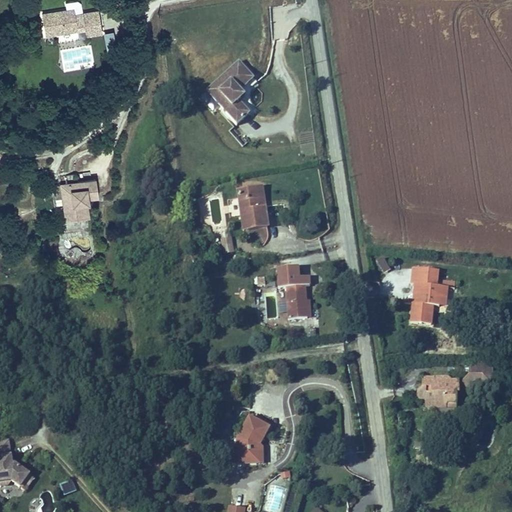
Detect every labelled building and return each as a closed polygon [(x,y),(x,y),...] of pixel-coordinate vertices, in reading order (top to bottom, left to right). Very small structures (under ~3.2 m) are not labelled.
[(42,13),(47,35),(85,28),(87,37),(102,34),(97,10),(77,15),(75,6),(42,13)] [(137,21),(140,20),(139,15),(149,13),(148,8),(130,10),(131,16),(119,17),(120,23),(137,21)] [(254,80),(240,63),(207,90),(235,124),(248,113),(239,102),(240,92),(254,80)] [(60,181),(65,219),(85,217),(82,195),(99,193),(97,176),(60,181)] [(258,184),(261,204),(268,203),(266,183),(258,184)] [(268,203),(261,204),(258,184),(240,188),(246,227),(272,222),(268,203)] [(222,255),(233,254),(232,238),(221,238),(222,255)] [(45,242),(47,257),(57,256),(54,241),(45,242)] [(75,258),(83,256),(80,246),(72,248),(75,258)] [(382,275),(390,271),(385,259),(377,262),(382,275)] [(412,265),(412,282),(419,282),(418,302),(412,301),(410,322),(431,324),(432,315),(432,305),(440,306),(441,297),(448,297),(448,285),(446,285),(437,284),(438,267),(412,265)] [(438,267),(437,284),(446,285),(447,268),(438,267)] [(287,286),(291,318),(310,316),(307,286),(311,286),(310,276),(296,277),(296,285),(287,286)] [(412,282),(410,301),(412,301),(418,302),(419,282),(412,282)] [(315,329),(305,330),(306,339),(316,338),(315,329)] [(478,369),(478,365),(469,365),(468,373),(462,380),(462,385),(476,385),(476,383),(478,383),(478,381),(478,369)] [(488,381),(488,369),(478,369),(478,381),(488,381)] [(421,384),(422,384),(424,385),(424,388),(424,398),(424,405),(432,404),(432,408),(444,408),(444,401),(455,402),(456,392),(459,392),(459,380),(450,379),(447,376),(421,376),(421,384)] [(424,385),(422,384),(416,389),(415,398),(424,398),(424,385)] [(251,409),(247,415),(267,427),(271,420),(251,409)] [(237,462),(257,460),(256,448),(262,436),(267,427),(247,415),(235,438),(237,462)] [(0,479),(9,478),(18,483),(26,471),(16,465),(11,466),(7,439),(0,440),(0,479)] [(26,471),(18,483),(26,488),(34,476),(26,471)] [(71,478),(58,483),(62,494),(75,489),(71,478)] [(271,485),(264,511),(266,511),(281,511),(287,489),(271,485)]
